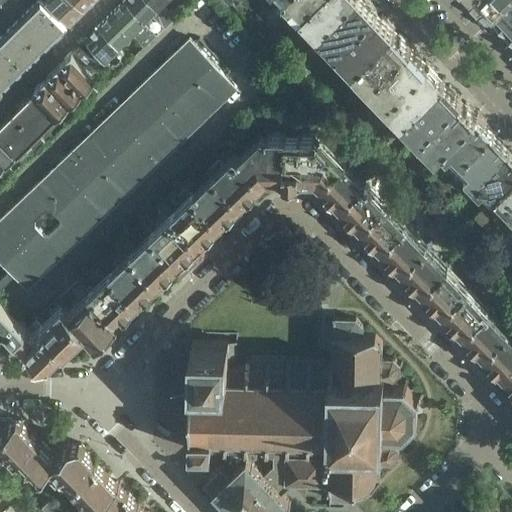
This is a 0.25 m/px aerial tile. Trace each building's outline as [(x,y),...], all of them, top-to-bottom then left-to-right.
[(38,0),(16,22),(44,51),(68,27),(40,0),(38,0)] [(85,10),(74,0),(53,0),(50,3),(71,24),(85,10)] [(95,0),(74,0),(85,10),(95,0)] [(145,21),(124,0),(123,0),(111,12),(138,40),(142,35),(136,29),(145,21)] [(164,14),(150,0),(124,0),(145,21),(153,12),(159,18),(164,14)] [(165,0),(150,0),(164,14),(168,10),(162,3),(165,0)] [(322,24),(347,0),(311,0),(305,6),(322,24)] [(339,43),(376,8),(368,0),(347,0),(322,24),(339,43)] [(478,0),(490,12),(502,0),(478,0)] [(505,28),(511,20),(511,0),(502,0),(490,12),(505,28)] [(357,61),(394,26),(376,8),(339,43),(357,61)] [(138,40),(111,12),(98,25),(119,46),(127,38),(134,44),(138,40)] [(0,37),(0,38),(28,67),(44,51),(16,22),(0,37)] [(119,46),(98,25),(85,38),(112,65),(116,61),(110,55),(119,46)] [(373,78),(410,43),(394,26),(357,61),(352,65),(360,73),(364,69),(373,78)] [(0,257),(28,287),(236,86),(188,37),(53,168),(0,218),(0,257)] [(28,67),(0,38),(0,85),(4,89),(28,67)] [(386,100),(390,96),(427,61),(410,43),(373,78),(383,88),(379,92),(386,100)] [(96,75),(72,51),(59,64),(83,88),(96,75)] [(307,74),(289,56),(281,64),(299,81),(307,74)] [(402,117),(443,78),(427,61),(390,96),(401,107),(396,111),(402,117)] [(83,88),(59,64),(46,76),(70,101),(83,88)] [(70,101),(46,76),(33,89),(56,113),(57,114),(70,101)] [(423,130),(460,96),(443,78),(402,117),(409,125),(414,120),(423,130)] [(42,128),(56,113),(33,89),(0,122),(0,131),(19,151),(33,136),(37,140),(46,132),(42,128)] [(440,148),(477,113),(460,96),(423,130),(419,135),(426,142),(430,138),(440,148)] [(461,161),(493,130),(477,113),(440,148),(439,149),(447,157),(452,152),(461,161)] [(472,184),(510,148),(493,130),(461,161),(470,170),(464,175),(472,184)] [(19,152),(19,151),(0,131),(0,157),(6,164),(19,152)] [(267,179),(285,179),(286,132),(267,132),(241,157),(264,181),(267,179)] [(292,179),(298,179),(299,133),(293,132),(286,132),(285,179),(292,179)] [(317,133),(299,133),(298,179),(316,180),(319,183),(342,160),(317,133)] [(494,196),(511,178),(511,150),(510,148),(472,184),(480,192),(485,187),(494,196)] [(264,181),(241,157),(238,153),(217,173),(244,201),(264,181)] [(339,204),(363,181),(342,160),(319,183),(339,204)] [(244,201),(217,173),(196,193),(223,221),(244,201)] [(511,213),(511,212),(511,178),(494,196),(475,214),(482,222),(497,208),(497,204),(496,202),(498,200),(511,213)] [(360,225),(383,202),(363,181),(339,204),(360,225)] [(223,221),(196,193),(176,213),(202,241),(223,221)] [(420,208),(416,204),(411,198),(405,204),(414,213),(420,208)] [(380,246),(404,223),(383,202),(360,225),(380,246)] [(508,249),(511,245),(511,212),(511,213),(511,214),(511,230),(501,242),(508,249)] [(202,241),(176,213),(155,233),(182,261),(202,241)] [(401,267),(424,244),(404,223),(380,246),(401,267)] [(182,261),(155,233),(134,252),(161,280),(182,261)] [(421,289),(445,266),(424,244),(401,267),(421,289)] [(161,280),(134,252),(114,272),(140,300),(161,280)] [(442,310),(465,287),(445,266),(421,289),(442,310)] [(140,300),(114,272),(93,292),(120,320),(140,300)] [(502,293),(491,281),(486,286),(497,298),(502,293)] [(462,331),(486,308),(465,287),(442,310),(462,331)] [(93,292),(74,310),(72,312),(88,328),(87,329),(98,341),(120,320),(93,292)] [(0,296),(0,329),(5,324),(17,336),(28,325),(8,305),(0,296)] [(88,328),(72,312),(74,310),(67,303),(45,325),(64,345),(63,347),(66,350),(87,329),(88,328)] [(483,352),(506,329),(486,308),(462,331),(483,352)] [(398,456),(399,447),(393,440),(393,434),(404,434),(416,423),(417,421),(418,398),(405,385),(394,385),(394,378),(400,372),(400,363),(394,357),(383,356),(383,341),(376,334),(363,334),(363,325),(357,318),(334,317),(333,360),(323,360),(247,358),(247,365),(236,365),(237,343),(239,343),(239,341),(192,340),(190,449),(212,450),(212,447),(225,447),(224,453),(227,453),(226,459),(205,479),(236,511),(280,511),(291,502),(282,492),(290,484),(290,482),(304,483),(304,506),(330,506),(330,499),(353,499),(360,493),(360,484),(373,484),(380,477),(380,462),(392,462),(398,456)] [(64,345),(45,325),(37,333),(29,325),(28,325),(17,336),(37,357),(51,357),(63,347),(64,345)] [(503,373),(511,364),(511,334),(506,329),(483,352),(503,373)] [(511,364),(503,373),(511,382),(511,364)] [(0,446),(3,443),(23,464),(31,456),(42,468),(48,462),(45,459),(53,451),(21,418),(0,417),(0,446)] [(71,481),(95,457),(81,443),(69,442),(63,448),(60,445),(53,451),(45,459),(48,462),(58,472),(61,470),(71,481)] [(118,481),(95,457),(71,481),(94,505),(94,504),(118,481)] [(4,484),(11,477),(7,474),(1,480),(4,484)] [(102,511),(128,511),(138,502),(118,481),(94,504),(102,511)] [(69,511),(54,496),(42,507),(47,511),(69,511)] [(147,511),(138,502),(128,511),(147,511)] [(502,511),(503,509),(497,504),(493,504),(492,505),(490,503),(480,511),(502,511)]
